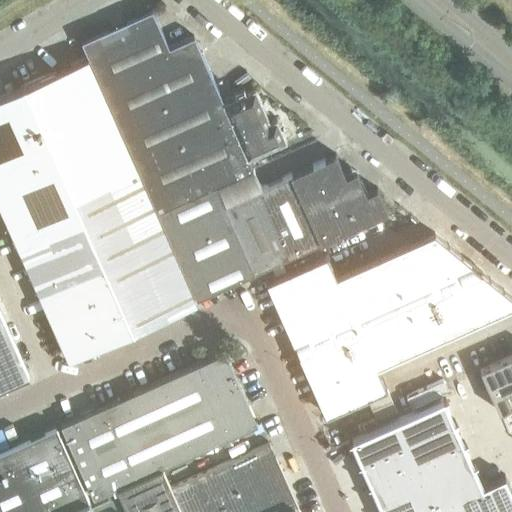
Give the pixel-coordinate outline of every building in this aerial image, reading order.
[(108,27),(82,39),(83,41),(89,54),(157,209),(215,183),(252,166),(248,156),(223,100),(211,73),(202,52),(197,41),(194,34),(178,41),(168,45),(166,41),(152,8),(125,20),(108,27)] [(83,217),(19,246),(68,357),(196,300),(87,55),(23,84),(53,151),(83,217)] [(0,174),(53,151),(23,84),(0,94),(0,174)] [(255,86),(223,100),(248,156),(286,139),(276,116),(269,119),(255,86)] [(83,217),(53,151),(0,174),(0,204),(19,246),(83,217)] [(261,185),(258,186),(288,255),(388,210),(377,186),(366,191),(361,180),(357,170),(346,175),(336,152),(335,152),(324,157),(261,185)] [(252,166),(215,183),(224,202),(255,270),(260,268),(288,255),(258,186),(261,185),(253,166),(252,166)] [(215,183),(157,209),(196,296),(197,296),(235,279),(255,270),(224,202),(215,183)] [(434,231),(433,231),(336,274),(326,252),(266,279),(277,306),(325,413),(386,386),(376,364),(511,303),(511,294),(434,231)] [(0,388),(29,376),(0,311),(0,388)] [(93,496),(116,486),(162,465),(257,422),(225,349),(60,423),(93,496)] [(511,352),(480,367),(499,409),(501,409),(511,403),(506,390),(511,387),(511,352)] [(443,378),(406,394),(411,406),(448,389),(443,378)] [(396,410),(387,388),(367,397),(376,419),(396,410)] [(443,397),(351,438),(384,511),(509,511),(511,511),(511,489),(505,473),(482,483),(443,397)] [(0,511),(56,511),(88,498),(56,425),(0,449),(0,511)] [(162,465),(116,486),(127,511),(295,511),(293,507),(298,505),(269,441),(171,485),(162,465)] [(94,511),(88,498),(56,511),(94,511)]
